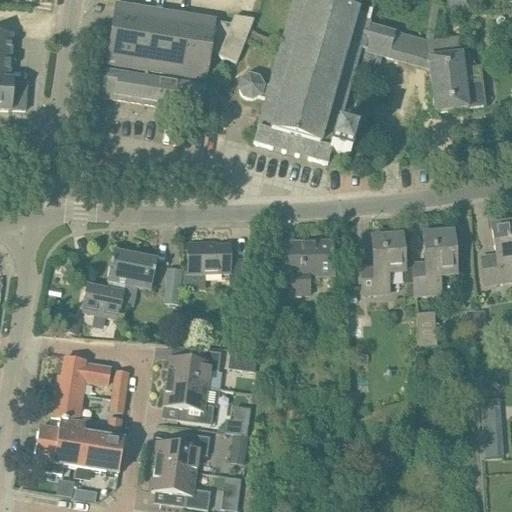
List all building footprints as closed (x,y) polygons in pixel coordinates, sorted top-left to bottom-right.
[(328,166),(332,153),(349,158),(355,138),(337,133),(360,52),(394,61),(396,54),(423,62),(428,61),(426,45),(367,28),(370,20),(347,13),(347,4),(345,0),(315,0),(314,3),(302,0),(293,0),(269,88),(261,86),(260,83),(255,80),(248,78),(241,82),(239,89),(240,97),(250,101),(257,99),(266,101),(258,130),(253,144),(328,166)] [(467,13),(475,12),(475,0),(445,0),(446,11),(467,13)] [(215,27),(216,23),(115,7),(106,66),(105,72),(104,72),(99,101),(199,116),(204,88),(206,82),(207,82),(210,59),(220,60),(219,63),(235,69),(253,22),(234,19),(230,29),(215,27)] [(27,84),(14,83),(9,83),(12,36),(0,34),(0,112),(25,114),(27,84)] [(426,45),(428,61),(434,115),(484,109),(482,86),(464,87),(461,58),(452,59),(449,42),(426,45)] [(511,283),(511,269),(511,263),(511,262),(511,226),(492,230),(496,258),(483,260),(487,288),(511,283)] [(439,297),(437,277),(454,275),(451,235),(422,237),(424,266),(412,267),(414,299),(439,297)] [(387,296),(386,276),(402,275),(399,239),(371,241),(373,269),(361,270),(363,297),(387,296)] [(308,297),(308,280),(333,279),(332,243),(282,245),(283,271),(267,273),(268,298),(308,297)] [(244,261),(229,262),(228,247),(186,248),(187,277),(228,276),(228,290),(242,289),(245,285),(244,261)] [(107,291),(121,294),(123,287),(150,292),(156,262),(113,253),(107,283),(109,284),(107,291)] [(162,307),(179,308),(182,273),(166,271),(162,307)] [(123,294),(121,294),(107,291),(87,286),(81,314),(117,322),(123,294)] [(483,313),(471,314),(472,326),(484,326),(483,313)] [(433,316),(416,317),(418,350),(436,349),(433,316)] [(64,321),(61,334),(78,337),(81,324),(64,321)] [(484,326),(472,326),(473,347),(486,346),(485,325),(484,326)] [(166,385),(206,390),(208,373),(218,374),(221,355),(191,351),(189,363),(170,360),(166,385)] [(239,355),(237,372),(255,374),(258,357),(239,355)] [(58,378),(55,392),(83,397),(85,384),(107,388),(109,372),(84,368),(85,364),(64,360),(61,379),(58,378)] [(110,401),(112,401),(124,403),(128,374),(114,372),(110,401)] [(178,411),(176,423),(211,428),(213,409),(204,407),(206,390),(166,385),(163,409),(178,411)] [(55,392),(49,432),(82,437),(83,437),(85,426),(78,425),(83,397),(79,396),(58,393),(55,392)] [(483,450),(502,448),(498,400),(480,402),(483,450)] [(124,403),(112,401),(110,401),(108,413),(122,414),(124,403)] [(226,419),(224,432),(232,433),(234,420),(226,419)] [(109,420),(108,433),(120,435),(121,422),(109,420)] [(39,430),(33,463),(46,465),(45,475),(61,477),(63,468),(76,470),(82,437),(49,432),(39,430)] [(118,477),(118,473),(123,444),(87,438),(83,437),(82,437),(81,438),(76,470),(118,477)] [(158,445),(155,469),(195,475),(197,457),(207,459),(209,440),(193,437),(192,449),(158,445)] [(233,437),(231,446),(246,448),(247,439),(245,438),(233,437)] [(152,493),(185,498),(184,510),(199,511),(207,511),(210,494),(192,492),(195,475),(155,469),(152,493)] [(75,492),(74,501),(88,503),(90,495),(75,492)] [(225,503),(223,511),(235,511),(236,505),(225,503)]
